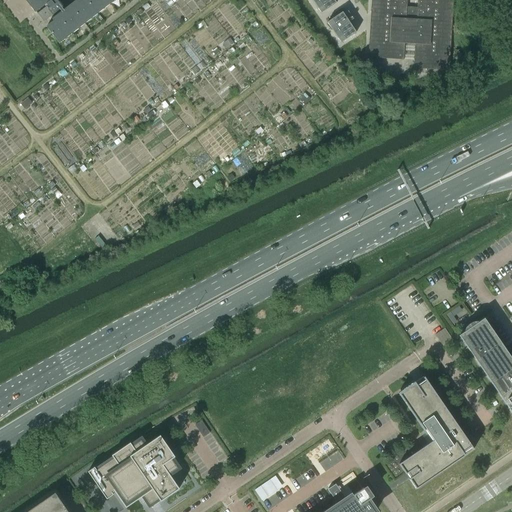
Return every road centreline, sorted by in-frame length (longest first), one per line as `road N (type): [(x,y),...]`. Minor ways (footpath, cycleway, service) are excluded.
road 1 (trunk): [(511,135),(226,280),(0,407)]
road 2 (trunk): [(0,444),(235,301),(455,190)]
road 3 (track): [(0,90),(91,211),(291,58)]
road 4 (track): [(0,174),(224,0)]
road 5 (unclassified): [(331,419),(196,511)]
road 6 (track): [(245,0),(340,124)]
road 7 (unclassified): [(331,419),(434,345)]
